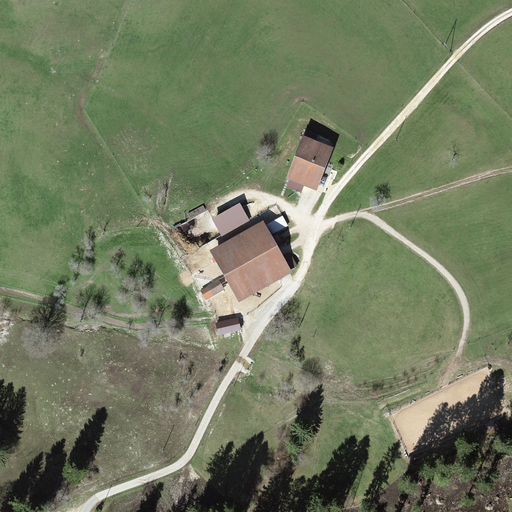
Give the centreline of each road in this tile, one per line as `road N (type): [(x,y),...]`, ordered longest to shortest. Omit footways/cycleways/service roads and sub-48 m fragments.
road 1 (track): [(323,211),(292,289),(227,382),(190,455),(87,511)]
road 2 (residential): [(511,16),(445,68),(323,211)]
road 3 (track): [(317,229),(511,170)]
